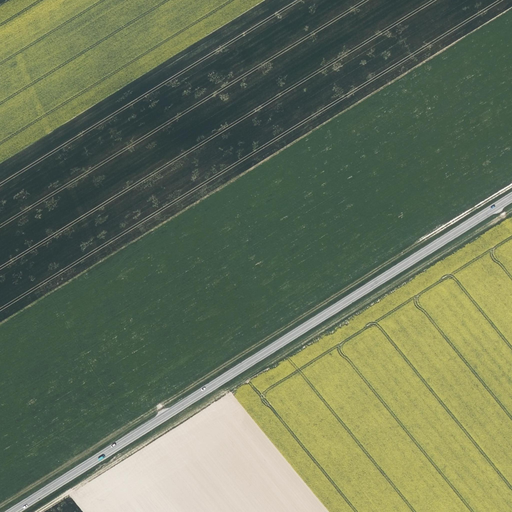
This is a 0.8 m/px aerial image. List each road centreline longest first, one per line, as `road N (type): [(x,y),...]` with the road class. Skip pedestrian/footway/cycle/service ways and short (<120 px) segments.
road 1 (secondary): [(13,511),(511,197)]
road 2 (track): [(38,511),(511,210)]
road 3 (track): [(511,183),(159,406),(163,417)]
road 4 (track): [(159,406),(0,506)]
